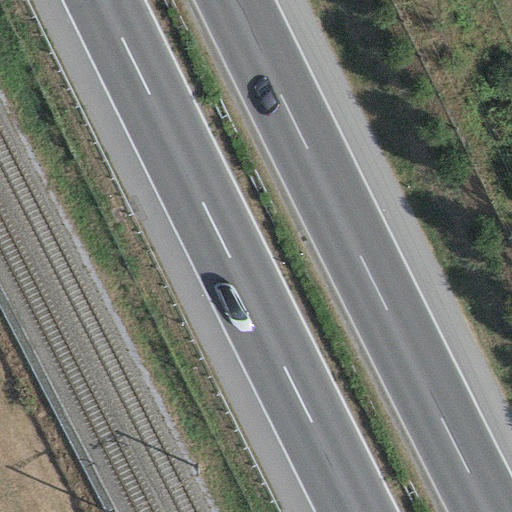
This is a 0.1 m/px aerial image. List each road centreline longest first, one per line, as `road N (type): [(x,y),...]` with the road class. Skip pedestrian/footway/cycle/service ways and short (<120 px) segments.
road 1 (motorway): [(98,0),(361,511)]
road 2 (motorway): [(494,511),(232,0)]
